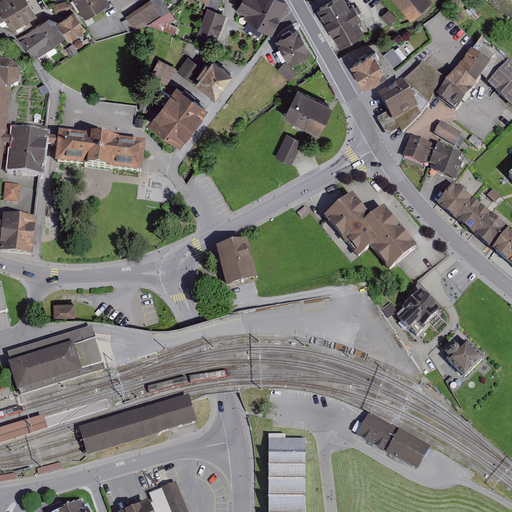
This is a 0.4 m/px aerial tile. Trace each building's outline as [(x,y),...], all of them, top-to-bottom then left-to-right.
[(37,15),(27,0),(0,0),(0,22),(6,20),(12,30),(13,29),(16,35),(33,25),(29,19),(37,15)] [(82,15),(85,19),(111,3),(108,0),(70,0),(80,17),(82,15)] [(150,0),(126,17),(135,31),(148,25),(174,36),(178,27),(170,24),(176,19),(168,7),(162,0),(150,0)] [(202,0),(206,2),(203,8),(207,10),(207,8),(217,11),(221,0),(202,0)] [(241,0),(235,10),(244,15),(243,18),(248,21),(244,28),(259,36),(263,29),(271,33),(288,3),(281,0),(241,0)] [(345,0),(334,0),(318,9),(340,46),(365,32),(358,20),(362,18),(353,3),(349,6),(345,0)] [(393,0),(410,21),(432,0),(393,0)] [(68,1),(53,5),(56,15),(71,11),(68,1)] [(217,11),(207,8),(207,10),(196,38),(216,45),(227,15),(217,11)] [(397,19),(388,10),(380,17),(389,27),(397,19)] [(74,11),(58,22),(57,23),(66,37),(70,42),(87,30),(74,11)] [(49,18),(17,38),(36,59),(66,37),(57,23),(58,22),(49,18)] [(298,28),(275,41),(289,66),(312,54),(298,28)] [(471,52),(437,98),(455,112),(457,110),(458,111),(481,78),(489,85),(487,86),(511,108),(511,65),(509,63),(508,64),(483,39),(474,53),(471,52)] [(403,60),(393,48),(383,55),(393,68),(403,60)] [(373,52),(350,66),(364,90),(388,76),(379,61),(380,60),(376,53),(374,54),(373,52)] [(202,68),(188,57),(177,72),(191,83),(202,68)] [(167,85),(177,68),(159,59),(150,77),(167,85)] [(234,75),(213,60),(208,65),(206,63),(197,76),(199,78),(195,84),(216,99),(234,75)] [(297,74),(284,62),(277,70),(290,82),(297,74)] [(11,65),(0,63),(0,89),(11,91),(20,86),(20,73),(11,65)] [(403,82),(377,97),(387,114),(378,119),(377,120),(378,122),(386,135),(387,136),(389,136),(399,130),(402,134),(421,116),(429,105),(435,94),(445,81),(423,66),(403,82)] [(161,107),(147,125),(180,149),(208,110),(176,87),(170,95),(162,89),(153,101),(161,107)] [(0,89),(0,174),(2,175),(5,147),(6,139),(11,91),(0,89)] [(297,90),(283,118),(319,136),(333,108),(297,90)] [(143,118),(136,118),(135,127),(142,127),(143,118)] [(14,132),(13,132),(12,140),(6,139),(5,147),(11,148),(8,175),(41,178),(43,178),(47,148),(48,140),(48,137),(46,137),(47,128),(15,124),(14,132)] [(441,124),(434,136),(455,148),(455,147),(460,149),(465,139),(460,137),(461,135),(441,124)] [(275,157),(292,165),(303,142),(286,134),(275,157)] [(57,149),(55,166),(142,177),(146,147),(59,136),(58,141),(57,149)] [(483,143),(473,136),(468,142),(478,149),(483,143)] [(437,149),(411,138),(403,159),(424,167),(426,163),(430,165),(437,149)] [(52,140),(48,140),(47,148),(51,148),(57,149),(58,141),(52,140)] [(438,146),(437,149),(430,165),(430,166),(435,169),(433,174),(456,184),(466,160),(448,153),(449,151),(438,146)] [(21,187),(5,185),(3,203),(19,204),(21,187)] [(454,187),(437,207),(456,223),(473,203),(454,187)] [(354,198),(326,221),(358,260),(372,248),(392,272),(417,252),(383,211),(372,220),(354,198)] [(473,203),(456,223),(474,237),(491,217),(473,203)] [(491,217),(474,237),(493,253),(510,233),(491,217)] [(0,244),(0,245),(0,248),(0,254),(33,258),(37,221),(35,221),(3,218),(2,226),(0,226),(0,244)] [(510,233),(493,253),(511,269),(511,232),(511,233),(511,234),(510,233)] [(216,252),(226,290),(257,281),(247,244),(216,252)] [(400,322),(399,323),(410,334),(411,332),(417,338),(424,331),(423,330),(444,310),(419,284),(398,304),(403,309),(403,310),(404,311),(397,318),(400,322)] [(397,314),(391,304),(382,310),(388,320),(397,314)] [(74,306),(54,307),(54,318),(74,318),(74,306)] [(16,394),(16,397),(103,371),(101,366),(104,365),(96,343),(92,331),(9,357),(10,365),(7,366),(11,380),(16,394)] [(450,361),(447,363),(465,381),(485,361),(466,343),(463,346),(461,344),(456,348),(455,347),(446,356),(450,361)] [(84,448),(87,458),(197,427),(189,397),(79,430),(81,438),(84,448)] [(431,450),(369,415),(356,438),(418,473),(431,450)] [(44,419),(0,432),(0,445),(48,432),(44,419)] [(269,436),(268,511),(306,511),(306,440),(286,440),(286,436),(269,436)] [(61,463),(36,470),(38,476),(62,470),(61,463)] [(187,511),(176,484),(149,495),(153,504),(154,504),(157,511),(187,511)]
